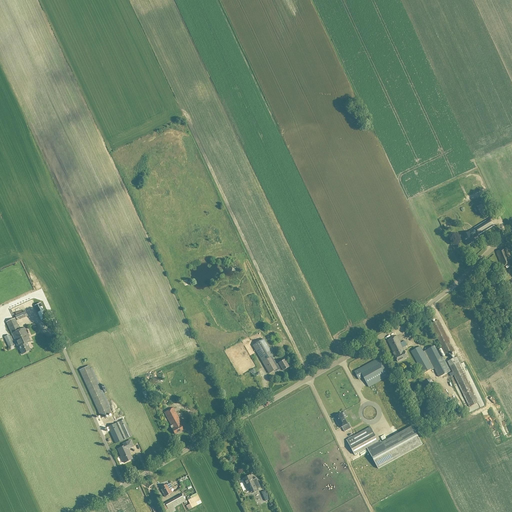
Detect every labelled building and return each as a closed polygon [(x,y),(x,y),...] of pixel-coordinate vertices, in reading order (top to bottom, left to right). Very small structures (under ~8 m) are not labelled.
[(489,212),(484,203),(477,207),(481,216),(489,212)] [(469,231),(469,232),(463,236),(468,245),(475,241),(473,239),(479,235),(479,236),(494,226),(489,218),(469,231)] [(511,262),(506,248),(496,252),(502,267),(511,262)] [(486,282),(490,292),(496,289),(493,280),(486,282)] [(40,303),(35,306),(41,320),(46,318),(40,303)] [(28,316),(26,312),(15,316),(17,321),(28,316)] [(20,330),(15,318),(6,322),(15,340),(17,344),(16,344),(18,348),(19,347),(22,354),(30,351),(27,343),(31,342),(29,338),(28,339),(27,335),(27,334),(24,328),(20,330)] [(431,325),(446,356),(454,352),(438,321),(431,325)] [(9,335),(4,337),(8,347),(13,345),(9,335)] [(408,358),(397,336),(387,341),(398,362),(408,358)] [(273,356),(264,339),(253,346),(269,373),(278,368),(281,367),(283,371),(289,367),(285,360),(279,363),(276,365),(272,357),(273,356)] [(439,378),(440,377),(450,371),(443,359),(441,360),(434,346),(425,351),(439,378)] [(420,347),(411,352),(424,374),(433,369),(420,347)] [(447,362),(453,373),(450,374),(451,376),(454,375),(469,408),(479,403),(459,361),(460,360),(458,357),(457,357),(447,362)] [(378,359),(354,372),(359,380),(363,377),(369,387),(388,377),(378,359)] [(111,414),(89,366),(79,370),(101,418),(111,414)] [(150,388),(160,382),(157,378),(147,383),(150,388)] [(181,422),(176,412),(175,412),(173,408),(164,413),(172,426),(171,427),(175,435),(183,430),(180,426),(182,425),(181,422)] [(341,414),(334,418),(338,423),(337,423),(340,428),(342,427),(344,432),(351,428),(349,423),(347,424),(341,414)] [(132,436),(124,420),(108,427),(115,444),(132,436)] [(412,426),(368,450),(379,469),(423,445),(412,426)] [(370,427),(346,440),(355,455),(378,442),(370,427)] [(118,449),(125,463),(133,459),(128,449),(133,446),(130,441),(124,443),(125,445),(118,449)] [(246,475),(245,478),(243,479),(248,489),(250,488),(252,492),(260,488),(257,481),(253,482),(250,475),(248,476),(246,475)] [(167,485),(166,485),(161,488),(163,493),(165,497),(172,493),(170,489),(172,488),(170,484),(169,484),(167,485)] [(269,500),(265,491),(261,492),(265,502),(269,500)] [(193,504),(200,500),(197,493),(190,497),(193,504)] [(173,511),(176,511),(174,507),(186,501),(183,495),(166,503),(170,511),(173,511)]
